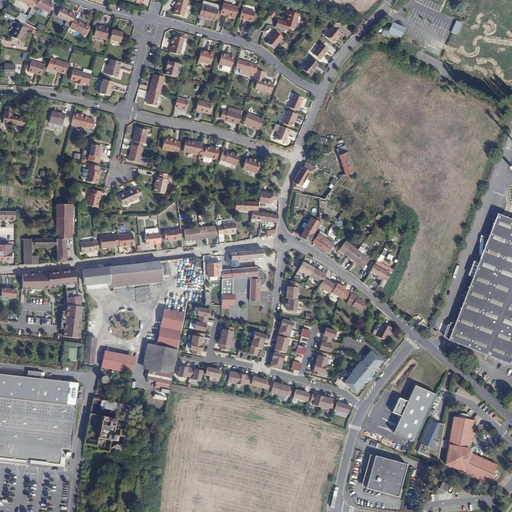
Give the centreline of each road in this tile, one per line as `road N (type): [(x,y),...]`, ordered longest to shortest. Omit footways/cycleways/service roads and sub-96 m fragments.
road 1 (residential): [(277,241),(0,272)]
road 2 (residential): [(162,21),(253,47),(320,92)]
road 3 (residential): [(295,159),(127,113)]
road 4 (residential): [(459,229),(393,207),(376,144),(382,128)]
road 5 (unclassified): [(411,330),(289,240)]
road 6 (residential): [(127,113),(52,92),(0,88)]
road 7 (unclassified): [(511,417),(418,336)]
